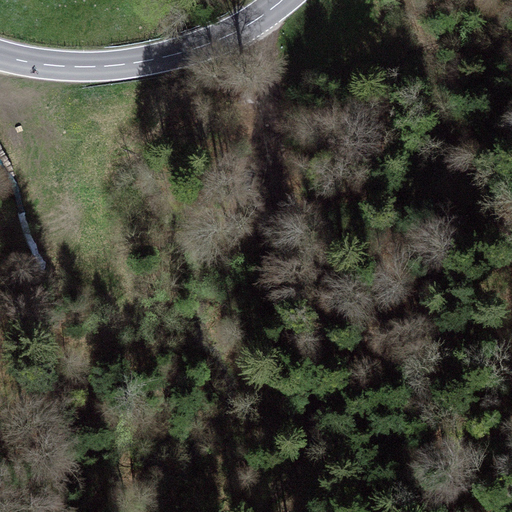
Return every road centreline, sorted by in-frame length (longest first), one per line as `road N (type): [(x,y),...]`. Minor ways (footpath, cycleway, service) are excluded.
road 1 (track): [(250,23),(285,115),(279,271),(316,429),(283,511)]
road 2 (track): [(255,511),(316,429),(340,376),(389,318),(394,257),(385,202),(352,144),(312,139),(284,156)]
road 3 (secondary): [(282,0),(229,34),(143,61),(56,65),(0,55)]
